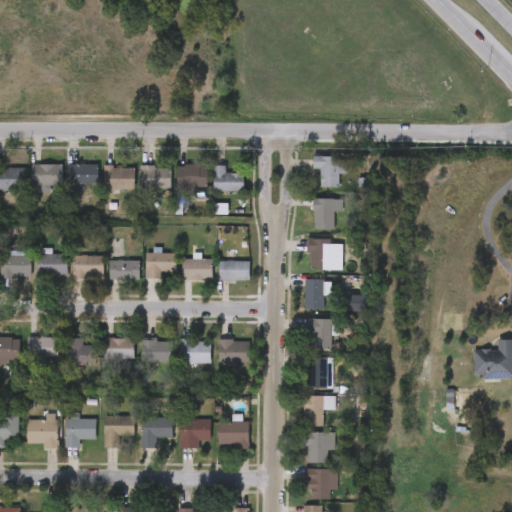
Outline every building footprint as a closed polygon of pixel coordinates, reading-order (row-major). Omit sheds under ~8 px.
[(346,173),(340,173),(340,186),(321,186),(321,167),(313,167),(313,155),(346,155),(346,173)] [(62,163),(62,184),(31,184),(31,163),(62,163)] [(98,184),(68,184),(68,163),(98,163),(98,184)] [(208,186),(178,186),(178,164),(208,164),(208,186)] [(227,173),(245,173),(245,190),(214,190),(214,164),(227,164),(227,173)] [(0,165),(25,165),(25,188),(0,188),(0,165)] [(172,187),(140,187),(140,165),(172,165),(172,187)] [(135,166),(135,188),(104,188),(104,166),(135,166)] [(322,201),(322,187),(328,187),(328,171),(296,170),(296,182),(304,182),(303,201),(322,201)] [(46,178),(15,179),(16,200),(46,199),(46,178)] [(82,178),(51,178),(51,197),(82,198),(82,178)] [(160,179),(160,201),(190,201),(190,179),(160,179)] [(209,179),(196,179),(197,205),(227,205),(227,187),(209,187),(209,179)] [(118,204),(118,181),(88,180),(87,203),(118,204)] [(155,201),(155,180),(123,181),(124,202),(155,201)] [(10,182),(0,181),(0,203),(9,204),(10,182)] [(313,198),(342,198),(342,210),(334,210),(334,229),(313,229),(313,198)] [(296,243),(317,243),(317,225),(325,225),(326,213),(297,212),(296,243)] [(343,239),(343,268),(308,268),(308,239),(343,239)] [(0,276),(0,252),(30,252),(30,276),(0,276)] [(176,252),(176,272),(160,272),(160,278),(145,278),(145,252),(176,252)] [(326,284),(326,258),(314,258),(314,253),(290,252),(289,268),(294,268),(293,283),(326,284)] [(67,253),(67,276),(37,276),(37,253),(67,253)] [(73,278),(73,255),(104,255),(104,278),(73,278)] [(110,278),(110,258),(140,258),(140,278),(110,278)] [(214,279),(183,279),(183,258),(213,258),(214,279)] [(220,280),(220,260),(250,260),(250,280),(220,280)] [(21,290),(51,290),(51,268),(35,267),(35,262),(21,262),(21,290)] [(0,291),(14,292),(14,265),(0,264),(0,291)] [(145,293),(145,285),(159,286),(159,267),(129,267),(129,292),(145,293)] [(57,269),(56,291),(87,292),(88,270),(57,269)] [(196,294),(197,273),(166,272),(165,293),(196,294)] [(92,274),(93,293),(124,293),(123,274),(92,274)] [(203,294),(233,294),(233,275),(202,275),(203,294)] [(304,309),(304,278),(326,278),(326,309),(304,309)] [(287,322),(306,323),(307,293),(288,293),(287,322)] [(351,309),(327,309),(327,324),(351,325),(351,309)] [(331,319),(331,348),(310,348),(310,319),(331,319)] [(314,332),(288,332),(289,348),(293,347),(294,362),(315,362),(314,332)] [(57,337),(57,358),(27,358),(27,337),(57,337)] [(498,347),(498,337),(511,337),(511,376),(474,376),(474,347),(498,347)] [(0,338),(19,338),(19,363),(0,363),(0,338)] [(95,364),(65,364),(66,338),(82,338),(82,345),(95,346),(95,364)] [(134,338),(134,360),(104,360),(104,338),(134,338)] [(181,363),(182,339),(213,340),(212,363),(181,363)] [(172,341),(172,362),(141,361),(141,340),(172,341)] [(250,362),(219,362),(219,340),(250,340),(250,362)] [(42,370),(41,351),(11,351),(11,370),(42,370)] [(117,351),(88,352),(89,372),(118,371),(117,351)] [(155,376),(155,356),(140,355),(140,351),(125,351),(125,375),(155,376)] [(79,378),(80,359),(66,359),(66,352),(49,352),(48,377),(79,378)] [(499,392),(497,353),(480,354),(480,363),(456,364),(457,389),(465,389),(465,393),(499,392)] [(195,354),(163,354),(162,377),(194,377),(195,354)] [(233,375),(232,354),(201,354),(202,376),(233,375)] [(308,358),(332,358),(332,388),(308,388),(308,358)] [(316,371),(291,372),(292,402),(317,401),(316,371)] [(335,409),(324,409),(324,426),(304,426),(304,395),(335,395),(335,409)] [(306,440),(306,423),(319,424),(319,410),(287,409),(287,440),(306,440)] [(0,447),(0,414),(18,414),(18,439),(4,439),(4,447),(0,447)] [(57,445),(27,445),(27,420),(45,420),(45,414),(57,414),(57,445)] [(134,416),(134,436),(119,436),(119,447),(104,447),(104,416),(134,416)] [(156,447),(141,447),(142,417),(173,417),(173,437),(156,436),(156,447)] [(96,419),(96,439),(80,439),(80,447),(65,447),(65,419),(96,419)] [(200,448),(180,448),(180,420),(211,420),(211,442),(200,442),(200,448)] [(249,421),(249,447),(218,447),(218,421),(249,421)] [(28,434),(11,433),(10,456),(27,457),(27,461),(41,462),(42,427),(28,427),(28,434)] [(201,458),(218,459),(218,462),(233,463),(233,435),(225,435),(225,428),(215,428),(215,436),(201,436),(201,458)] [(88,462),(102,461),(102,450),(118,449),(118,429),(87,430),(88,462)] [(140,451),(156,451),(157,432),(125,431),(124,461),(140,462),(140,451)] [(79,453),(80,433),(49,432),(48,461),(63,461),(64,453),(79,453)] [(334,449),(328,449),(328,462),(305,462),(305,432),(334,432),(334,449)] [(181,462),(181,454),(195,453),(194,433),(162,434),(163,462),(181,462)] [(318,446),(289,446),(289,476),(317,477),(318,446)] [(330,467),(330,498),(312,498),(312,481),(304,481),(304,467),(330,467)] [(313,511),(313,504),(321,504),(321,483),(288,483),(288,502),(294,502),(294,511),(313,511)]
